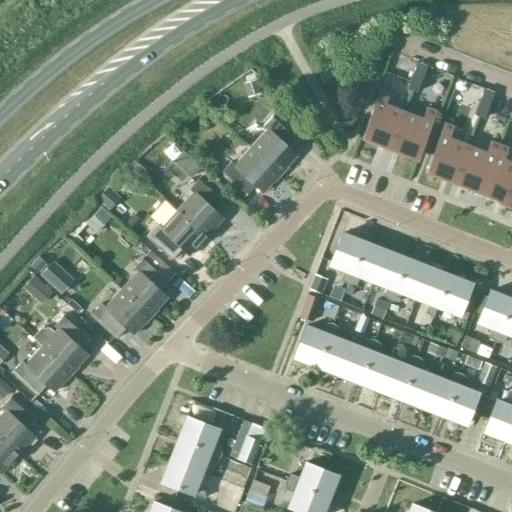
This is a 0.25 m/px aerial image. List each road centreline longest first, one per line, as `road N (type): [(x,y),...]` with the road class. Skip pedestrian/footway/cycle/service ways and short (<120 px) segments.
road 1 (residential): [(168,345),(511,480)]
road 2 (primary): [(0,186),(126,70),(237,0)]
road 3 (residential): [(345,197),(315,194),(168,345)]
road 4 (residential): [(168,345),(31,511)]
road 5 (primary): [(153,0),(90,38),(0,115)]
road 6 (residential): [(345,197),(511,260)]
